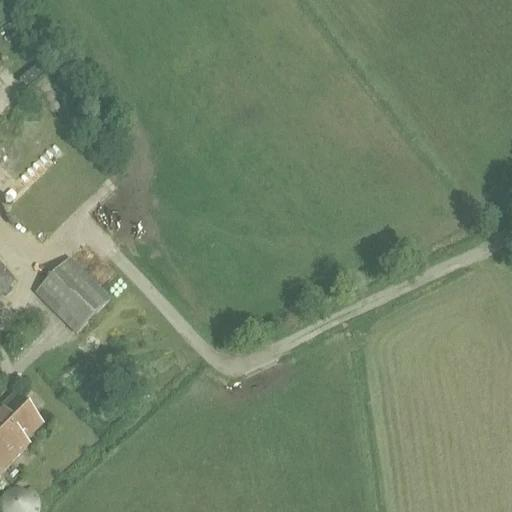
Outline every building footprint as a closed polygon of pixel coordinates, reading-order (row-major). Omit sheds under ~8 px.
[(52,70),(43,60),(21,78),(30,89),(52,70)] [(110,228),(134,209),(121,194),(98,213),(110,228)] [(70,262),(37,296),(76,335),(110,302),(70,262)] [(0,296),(15,282),(0,267),(0,296)] [(41,425),(14,398),(0,412),(0,472),(12,460),(9,457),(41,425)] [(38,511),(39,511),(40,506),(40,503),(39,500),(37,495),(34,492),(33,490),(30,488),(25,493),(22,491),(19,490),(15,490),(10,491),(6,493),(4,495),(1,499),(0,500),(0,511),(38,511)]
